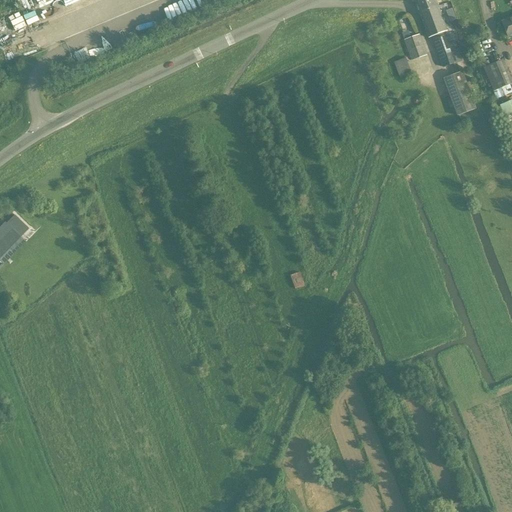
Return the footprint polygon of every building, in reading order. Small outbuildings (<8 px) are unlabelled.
[(436,0),(416,0),(415,1),(429,38),(448,31),(436,0)] [(511,18),(511,19),(510,18),(502,21),(508,36),(511,34),(511,18)] [(412,60),(427,54),(419,35),(405,40),(412,60)] [(443,68),(448,66),(457,63),(447,36),(433,40),(443,68)] [(406,58),(394,62),(400,79),(412,74),(406,58)] [(484,68),(494,92),(510,85),(500,62),(484,68)] [(476,109),(462,72),(443,79),(458,116),(459,115),(476,109)] [(511,100),(500,106),(505,117),(511,113),(511,100)] [(478,116),(476,109),(459,115),(462,122),(478,116)] [(4,222),(0,226),(0,258),(29,229),(14,215),(6,223),(4,222)]
